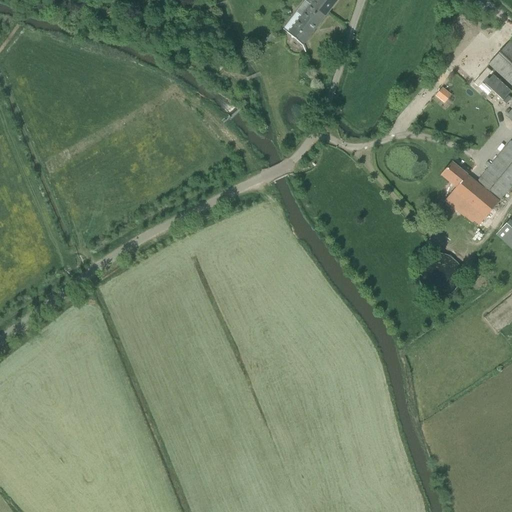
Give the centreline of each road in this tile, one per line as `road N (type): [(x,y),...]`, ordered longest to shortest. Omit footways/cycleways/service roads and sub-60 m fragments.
road 1 (unclassified): [(0,341),(111,256),(284,168),(317,126),(363,0)]
road 2 (unknown): [(317,126),(347,145),(416,136),(475,155),(511,132)]
